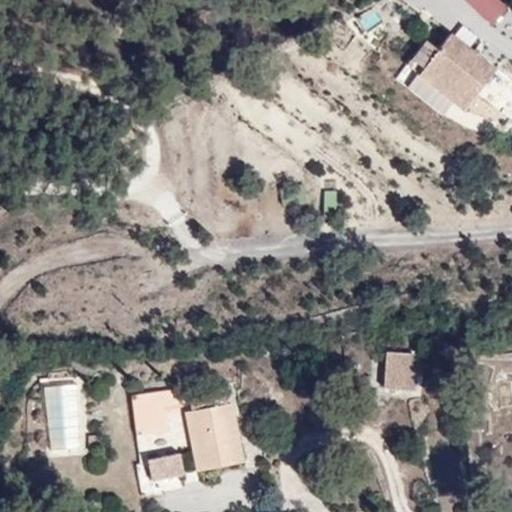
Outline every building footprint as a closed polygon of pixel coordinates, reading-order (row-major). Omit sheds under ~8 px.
[(465,0),(492,27),(510,9),(500,0),(465,0)] [(415,32),(377,73),(457,124),(475,82),(415,32)] [(387,351),(383,392),(421,395),(425,355),(387,351)] [(48,455),(83,453),(80,382),(44,384),(48,455)] [(200,390),(102,389),(134,497),(223,470),(200,390)]
